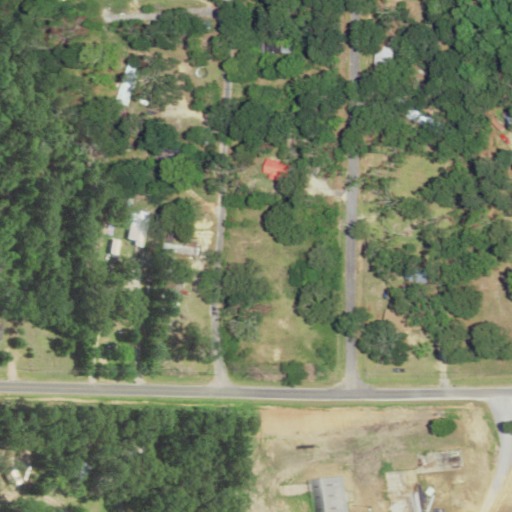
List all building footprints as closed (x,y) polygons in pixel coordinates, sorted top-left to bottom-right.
[(287,53),(287,37),(279,37),(279,29),(257,29),(258,53),(287,53)] [(292,164),(268,157),(264,173),(288,180),(292,164)] [(142,244),(148,214),(131,211),(126,240),(142,244)] [(162,291),(177,296),(183,278),(167,273),(162,291)] [(407,326),(426,328),(427,309),(408,307),(407,326)] [(320,511),(351,511),(349,477),(318,479),(320,511)]
